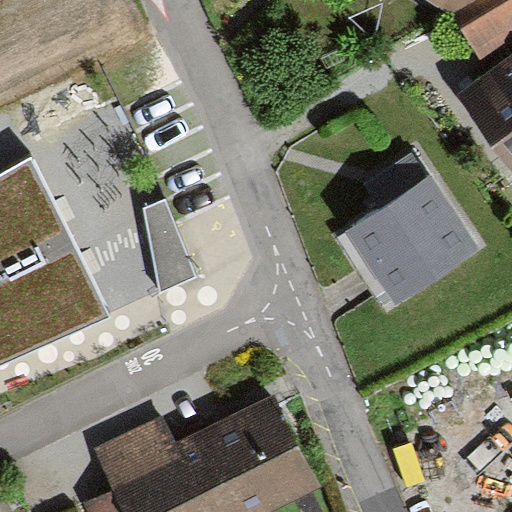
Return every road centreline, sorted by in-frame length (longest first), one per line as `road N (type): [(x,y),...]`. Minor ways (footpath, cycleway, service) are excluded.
road 1 (residential): [(0,454),(305,307)]
road 2 (unclassified): [(305,307),(245,153),(170,0)]
road 3 (unclassified): [(387,511),(305,307)]
